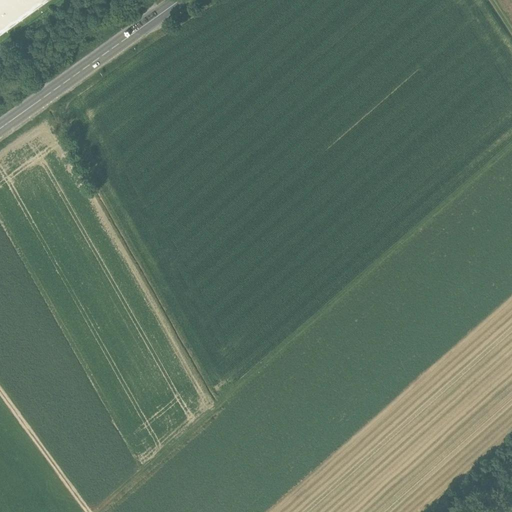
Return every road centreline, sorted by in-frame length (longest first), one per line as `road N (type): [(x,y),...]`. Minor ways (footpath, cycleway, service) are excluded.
road 1 (track): [(511,144),(100,511)]
road 2 (secondary): [(180,0),(0,128)]
road 3 (track): [(86,511),(0,394)]
